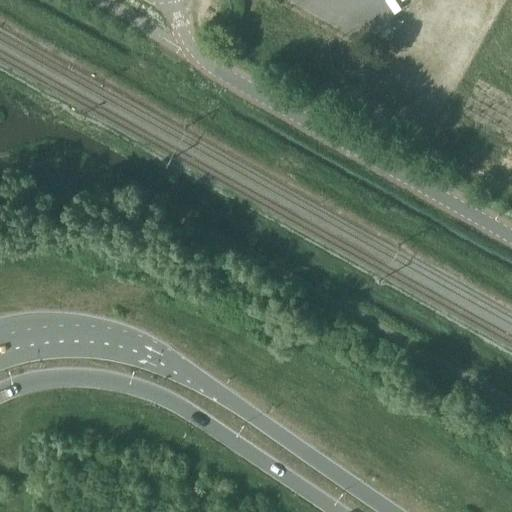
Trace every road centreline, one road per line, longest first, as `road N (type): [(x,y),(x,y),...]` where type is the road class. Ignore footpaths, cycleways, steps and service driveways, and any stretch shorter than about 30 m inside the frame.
road 1 (secondary): [(392,511),(152,351),(69,334),(0,345)]
road 2 (secondary): [(0,392),(71,376),(145,389),(339,511)]
road 3 (residential): [(221,73),(511,237)]
